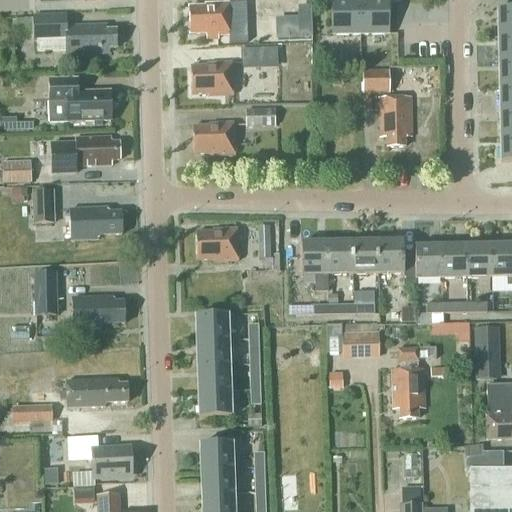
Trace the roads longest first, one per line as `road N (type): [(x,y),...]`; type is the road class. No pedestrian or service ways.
road 1 (residential): [(162,511),(154,200)]
road 2 (residential): [(462,204),(154,200)]
road 3 (residential): [(462,204),(458,0)]
road 4 (residential): [(154,200),(148,0)]
